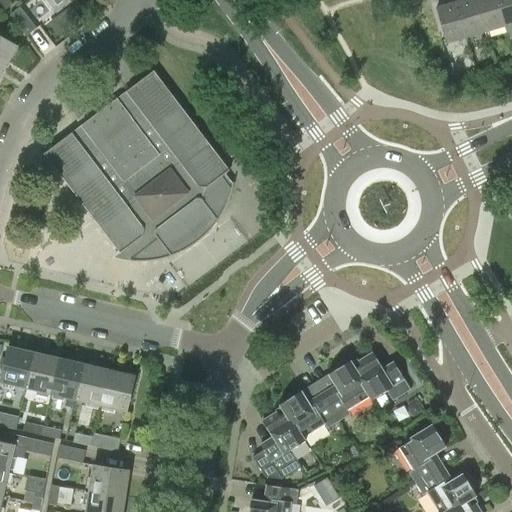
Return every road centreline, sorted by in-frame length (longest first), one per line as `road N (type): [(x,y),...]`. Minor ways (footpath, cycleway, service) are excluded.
road 1 (residential): [(0,180),(25,107),(49,76),(138,0)]
road 2 (residential): [(222,351),(0,296)]
road 3 (tertiary): [(369,156),(311,82),(248,22)]
road 4 (tertiary): [(248,22),(338,177)]
road 5 (residential): [(198,511),(222,351)]
road 6 (residential): [(446,335),(453,388),(511,474)]
road 7 (unclassified): [(222,351),(248,377),(333,326)]
road 8 (residential): [(332,221),(275,278),(253,315)]
